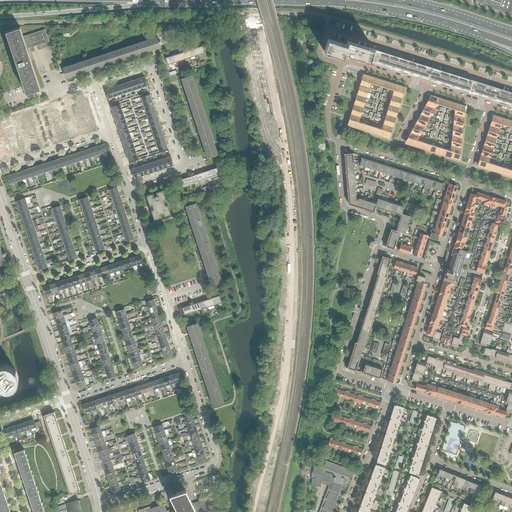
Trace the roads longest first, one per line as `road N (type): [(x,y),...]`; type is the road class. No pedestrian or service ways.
road 1 (trunk): [(236,0),(383,8),(485,35)]
road 2 (residential): [(341,64),(318,50),(326,26),(511,85)]
road 3 (residential): [(99,503),(213,462),(184,360)]
road 4 (residential): [(376,247),(338,366),(392,389)]
road 5 (residential): [(183,165),(153,70),(147,65),(93,82)]
road 6 (residential): [(511,209),(466,357)]
road 7 (trunk): [(0,15),(148,0)]
road 8 (residential): [(337,140),(342,203),(379,219),(376,247)]
road 9 (residential): [(347,511),(392,389)]
road 10 (trunk): [(511,34),(390,0)]
road 11 (residential): [(27,282),(145,242)]
road 12 (residential): [(66,398),(184,360)]
road 13 (tertiary): [(66,398),(27,282)]
